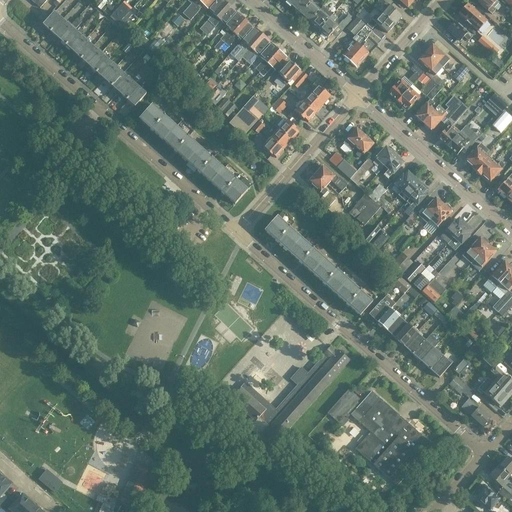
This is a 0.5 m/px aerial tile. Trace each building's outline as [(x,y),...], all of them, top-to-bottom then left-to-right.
[(47,0),(30,0),(40,8),(47,0)] [(196,0),(192,4),(182,14),(186,18),(202,0),(196,0)] [(202,0),(186,18),(190,21),(200,11),(199,10),(203,6),(208,10),(216,0),(202,0)] [(218,0),(209,11),(213,14),(207,21),(200,30),(203,33),(228,6),(221,0),(218,0)] [(307,0),(297,0),(292,7),(301,14),(311,3),(307,0)] [(493,9),(498,3),(494,0),(477,0),(479,1),(478,3),(492,15),(495,11),(493,9)] [(174,3),(171,1),(166,7),(169,10),(174,3)] [(311,3),(301,14),(310,22),(320,11),(311,3)] [(384,10),(381,14),(394,26),(401,17),(386,4),(382,7),(384,10)] [(478,32),(487,22),(468,5),(459,15),(478,32)] [(228,6),(203,33),(207,37),(215,28),(221,21),(225,25),(236,13),(228,6)] [(323,7),(320,11),(310,22),(319,30),(329,19),(332,15),(323,7)] [(127,17),(117,8),(110,17),(126,31),(134,23),(127,17)] [(56,11),(43,26),(51,33),(62,20),(58,17),(60,15),(56,11)] [(237,14),(226,26),(221,31),(225,35),(220,40),(220,41),(214,48),(217,51),(245,21),(237,14)] [(375,16),(371,20),(366,26),(372,30),(377,25),(387,34),(394,26),(381,14),(378,18),(375,16)] [(343,30),(351,20),(347,16),(338,25),(343,30)] [(356,18),(346,29),(354,36),(364,25),(356,18)] [(329,19),(319,30),(328,38),(338,27),(329,19)] [(62,20),(51,33),(58,40),(71,25),(67,22),(66,24),(62,20)] [(245,21),(217,51),(218,52),(221,48),(225,51),(234,41),(233,41),(237,37),(241,40),(253,28),(245,21)] [(468,42),(471,38),(454,22),(447,31),(460,42),(464,38),(468,42)] [(71,25),(58,40),(66,47),(77,34),(73,30),(75,29),(71,25)] [(354,43),(343,56),(350,62),(362,49),(361,48),(365,44),(363,43),(367,38),(368,38),(373,32),(365,26),(365,25),(355,37),(352,41),(354,43)] [(242,58),(262,36),(254,29),(238,47),(237,46),(230,54),(238,62),(242,58)] [(373,32),(368,38),(376,46),(384,37),(375,29),(373,32)] [(77,34),(66,47),(73,53),(86,39),(83,36),(81,38),(77,34)] [(270,43),(262,36),(242,58),(250,65),(270,43)] [(482,37),(478,42),(495,57),(499,52),(482,37)] [(362,49),(350,62),(356,68),(376,46),(368,38),(367,38),(363,43),(365,44),(361,48),(362,49)] [(86,39),(73,53),(81,60),(92,47),(89,44),(90,42),(86,39)] [(260,57),(264,61),(260,65),(264,68),(279,51),(271,44),(260,57)] [(485,50),(479,44),(471,53),(477,59),(485,50)] [(432,46),(425,53),(442,68),(449,60),(432,46)] [(92,47),(81,60),(89,67),(101,52),(98,50),(97,51),(92,47)] [(279,51),(264,68),(259,73),(263,76),(271,67),(275,71),(287,58),(279,51)] [(101,52),(89,67),(96,74),(108,61),(104,58),(105,56),(101,52)] [(435,76),(442,68),(425,53),(418,61),(431,72),(435,76)] [(108,61),(96,74),(104,80),(117,66),(113,63),(112,65),(108,61)] [(286,86),(291,80),(294,83),(292,85),(297,89),(307,77),(303,73),(300,76),(297,73),(299,71),(290,63),(276,77),(286,86)] [(424,73),(414,65),(410,70),(414,74),(408,81),(413,85),(424,73)] [(117,66),(104,80),(111,87),(123,74),(119,71),(120,69),(117,66)] [(463,66),(453,77),(459,83),(469,71),(463,66)] [(431,72),(427,77),(431,79),(437,85),(439,87),(443,83),(435,76),(431,72)] [(123,74),(111,87),(119,94),(132,80),(129,77),(127,78),(123,74)] [(426,97),(437,85),(431,79),(420,92),(426,97)] [(132,80),(119,94),(127,101),(138,88),(134,85),(136,83),(132,80)] [(393,99),(397,103),(409,89),(400,81),(395,87),(394,86),(388,93),(394,99),(393,99)] [(314,90),(310,94),(309,93),(323,106),(330,98),(314,83),(311,87),(314,90)] [(138,88),(127,101),(134,108),(152,89),(148,85),(142,92),(138,88)] [(415,117),(423,124),(434,112),(431,108),(434,104),(431,101),(442,89),(439,87),(437,85),(426,97),(430,100),(415,117)] [(409,89),(397,103),(401,106),(401,105),(407,111),(414,103),(413,103),(418,97),(409,89)] [(323,106),(309,93),(304,99),(306,100),(302,103),(315,115),(323,106)] [(507,105),(494,94),(489,100),(496,106),(499,103),(505,108),(507,105)] [(229,124),(243,137),(258,120),(249,112),(258,102),(253,97),(229,124)] [(434,112),(423,124),(431,131),(442,119),(446,123),(448,121),(462,104),(454,97),(438,115),(434,112)] [(279,115),(287,106),(279,99),(271,108),(279,115)] [(315,115),(302,103),(294,112),(303,120),(304,119),(308,123),(315,115)] [(462,104),(448,121),(453,126),(468,109),(462,104)] [(247,191),(152,106),(139,120),(234,205),(247,191)] [(511,119),(504,112),(492,126),(500,133),(511,119)] [(287,121),(278,130),(291,142),(298,133),(294,130),(295,129),(287,121)] [(258,134),(264,127),(259,122),(252,130),(258,134)] [(443,144),(447,147),(459,134),(451,126),(446,132),(445,131),(438,138),(444,143),(443,144)] [(344,144),(348,148),(351,152),(355,148),(365,136),(357,128),(346,141),(347,141),(344,144)] [(278,130),(271,139),(283,150),(291,142),(278,130)] [(474,143),(480,137),(485,132),(484,131),(482,134),(478,130),(470,139),(474,143)] [(485,132),(480,137),(484,141),(489,135),(485,132)] [(459,134),(447,147),(451,151),(451,150),(457,155),(464,148),(463,147),(468,142),(459,134)] [(365,136),(355,148),(359,152),(356,155),(360,158),(362,155),(363,155),(374,143),(365,136)] [(276,159),(283,150),(271,139),(262,148),(271,156),(272,155),(276,159)] [(492,146),(498,151),(503,146),(497,141),(492,146)] [(472,170),(489,152),(481,144),(466,161),(474,168),(472,170)] [(381,163),(385,167),(395,155),(387,147),(376,159),(373,164),(377,167),(381,163)] [(489,152),(472,170),(480,177),(493,163),(488,159),(492,154),(489,152)] [(329,161),(337,168),(344,161),(344,160),(336,153),(329,161)] [(404,163),(395,155),(385,167),(389,170),(385,175),(389,178),(394,173),(394,174),(404,163)] [(350,166),(344,161),(337,168),(350,180),(361,168),(359,167),(356,170),(351,165),(350,166)] [(493,163),(480,177),(482,175),(490,183),(505,166),(500,162),(497,166),(493,163)] [(322,167),(315,175),(327,185),(330,182),(333,185),(334,185),(342,192),(346,187),(346,185),(339,178),(337,180),(322,167)] [(361,168),(350,180),(369,197),(376,203),(382,196),(386,191),(379,185),(371,193),(365,188),(358,182),(366,173),(361,168)] [(395,185),(402,192),(414,179),(407,174),(404,178),(403,177),(395,185)] [(327,185),(315,175),(308,183),(323,196),(319,201),(328,209),(335,200),(335,199),(324,189),(327,185)] [(498,191),(507,199),(511,192),(511,175),(511,177),(511,176),(498,191)] [(407,202),(421,186),(422,185),(416,180),(416,181),(414,179),(402,192),(399,196),(406,203),(407,202)] [(427,192),(421,186),(407,202),(410,206),(404,213),(409,218),(414,212),(415,211),(413,209),(425,197),(424,196),(427,192)] [(369,197),(368,197),(365,195),(353,208),(368,222),(376,213),(381,208),(376,203),(369,197)] [(389,203),(382,196),(376,203),(381,208),(387,214),(389,212),(393,207),(388,203),(389,203)] [(429,215),(433,218),(443,206),(435,199),(422,214),(426,218),(429,215)] [(299,201),(294,207),(300,213),(306,207),(299,201)] [(443,206),(433,218),(430,221),(438,228),(451,213),(443,206)] [(368,222),(353,208),(349,214),(356,220),(364,227),(368,222)] [(415,212),(409,218),(405,222),(411,228),(420,217),(415,212)] [(372,303),(277,218),(265,232),(360,317),(372,303)] [(454,223),(446,232),(438,241),(442,244),(445,241),(450,235),(454,238),(465,226),(459,220),(455,224),(454,223)] [(465,226),(454,238),(461,245),(469,237),(467,235),(471,231),(465,226)] [(480,239),(467,253),(463,258),(470,265),(477,258),(488,246),(480,239)] [(488,246),(477,258),(471,265),(479,272),(496,253),(488,246)] [(391,266),(400,274),(401,276),(412,264),(401,254),(391,266)] [(511,267),(506,262),(492,277),(488,282),(496,289),(503,280),(504,280),(511,271),(511,267)] [(417,263),(404,278),(411,284),(424,270),(417,263)] [(511,287),(511,271),(504,280),(508,284),(504,288),(508,291),(492,308),(498,313),(511,297),(511,294),(509,291),(511,287)] [(412,284),(420,291),(428,282),(420,275),(412,284)] [(411,288),(401,279),(394,287),(404,296),(407,292),(411,288)] [(440,297),(445,291),(433,280),(428,286),(421,293),(433,304),(440,297)] [(419,295),(411,288),(407,292),(415,300),(419,295)] [(511,297),(498,313),(502,317),(511,306),(511,297)] [(378,325),(390,311),(393,307),(395,305),(386,298),(383,301),(369,317),(373,320),(378,325)] [(424,300),(420,304),(424,307),(423,308),(427,311),(432,306),(428,303),(424,300)] [(471,308),(467,312),(471,315),(480,305),(477,303),(475,304),(472,307),(471,308)] [(447,316),(461,329),(469,320),(455,307),(447,316)] [(390,311),(378,325),(387,332),(401,316),(396,312),(394,315),(390,311)] [(449,322),(437,312),(437,311),(433,315),(445,326),(449,322)] [(401,316),(387,332),(395,340),(408,326),(404,322),(405,320),(401,316)] [(408,326),(395,340),(404,348),(418,332),(413,327),(411,329),(408,326)] [(471,330),(468,334),(475,340),(478,336),(471,330)] [(418,332),(404,348),(413,355),(425,341),(421,338),(423,336),(418,332)] [(425,341),(413,355),(422,363),(436,348),(430,343),(429,344),(425,341)] [(245,384),(242,387),(241,389),(230,401),(231,401),(254,422),(249,427),(260,438),(272,448),(274,445),(277,443),(350,362),(347,360),(338,351),(336,353),(333,350),(330,348),(329,349),(323,356),(324,357),(306,377),(305,375),(306,374),(300,368),(290,380),(296,385),(298,383),(299,385),(275,411),(245,384)] [(436,348),(422,363),(430,371),(443,357),(439,353),(440,351),(436,348)] [(496,361),(488,354),(482,360),(491,367),(496,361)] [(443,357),(430,371),(439,379),(453,363),(448,358),(446,360),(443,357)] [(452,372),(458,378),(470,365),(463,359),(452,372)] [(498,379),(493,384),(508,397),(511,392),(511,383),(494,368),(491,372),(498,379)] [(450,385),(459,393),(466,386),(457,377),(450,385)] [(481,390),(499,407),(508,397),(493,384),(489,381),(481,390)] [(397,414),(379,399),(371,392),(363,402),(359,405),(356,403),(359,400),(352,394),(349,391),(328,414),(331,417),(338,423),(345,416),(348,419),(350,417),(369,434),(355,450),(373,466),(388,480),(389,479),(397,486),(433,447),(407,424),(397,414)] [(490,419),(472,403),(469,400),(466,403),(469,406),(465,411),(483,427),(484,426),(485,427),(487,427),(490,424),(490,422),(489,421),(490,419)] [(418,421),(414,426),(419,431),(424,426),(418,421)] [(511,462),(507,457),(498,467),(509,477),(511,474),(511,462)] [(116,509),(123,511),(138,511),(139,511),(157,476),(137,466),(119,501),(120,501),(116,509)] [(509,477),(498,467),(489,477),(501,487),(509,477)] [(11,485),(0,475),(0,508),(0,509),(9,499),(3,494),(11,485)] [(60,485),(52,478),(48,483),(56,490),(60,485)] [(482,505),(477,510),(478,511),(490,511),(499,500),(482,485),(476,493),(477,494),(474,498),(482,505)] [(511,497),(511,496),(502,488),(498,493),(508,503),(511,497)] [(3,511),(27,511),(34,505),(22,495),(14,504),(9,499),(0,509),(3,511)]
